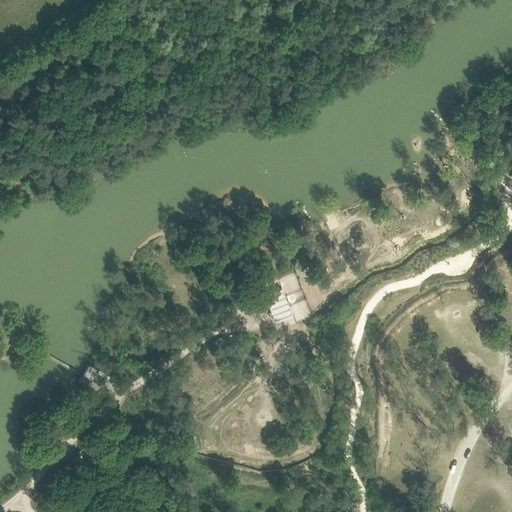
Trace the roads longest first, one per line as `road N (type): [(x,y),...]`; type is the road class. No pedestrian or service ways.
road 1 (track): [(0,510),(148,373),(264,310)]
road 2 (track): [(511,385),(481,421),(443,511)]
